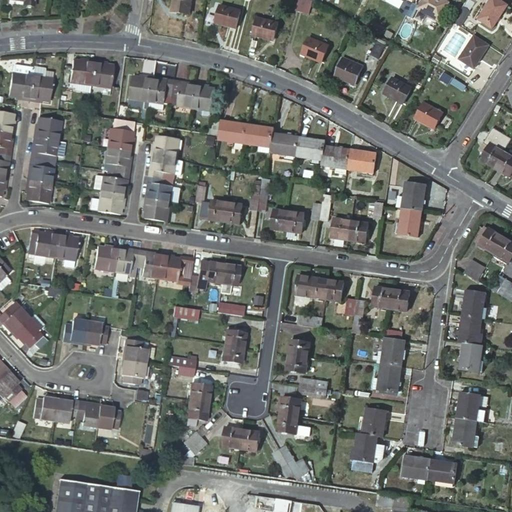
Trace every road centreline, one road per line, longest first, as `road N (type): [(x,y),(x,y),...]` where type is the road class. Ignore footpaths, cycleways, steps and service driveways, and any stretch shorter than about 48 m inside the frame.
road 1 (tertiary): [(132,45),(251,72),(441,171)]
road 2 (residential): [(281,254),(46,218),(9,222)]
road 3 (residential): [(440,276),(281,254)]
road 4 (residential): [(281,254),(262,389),(248,398)]
road 5 (residential): [(423,426),(440,276)]
road 6 (tertiary): [(0,44),(132,45)]
road 7 (residential): [(511,62),(441,171)]
road 8 (residential): [(56,379),(106,386),(109,362),(73,358),(60,370)]
